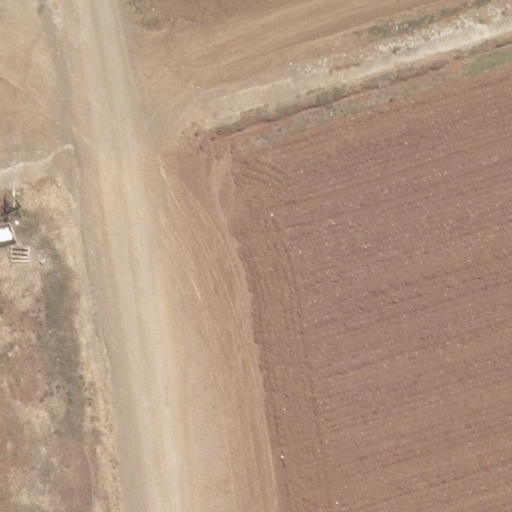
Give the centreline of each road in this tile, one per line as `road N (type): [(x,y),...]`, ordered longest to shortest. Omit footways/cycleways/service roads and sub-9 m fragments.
road 1 (track): [(181,511),(132,90),(111,0)]
road 2 (track): [(0,135),(439,0)]
